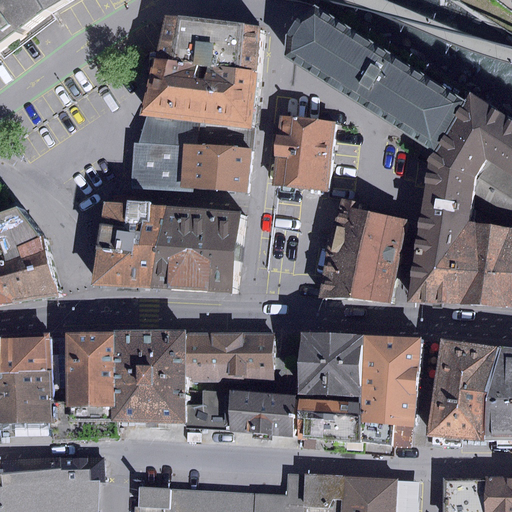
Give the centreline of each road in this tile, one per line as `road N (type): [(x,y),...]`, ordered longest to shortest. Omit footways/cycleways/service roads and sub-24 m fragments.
road 1 (primary): [(0,326),(149,310),(511,327)]
road 2 (residential): [(84,280),(65,226),(0,173)]
